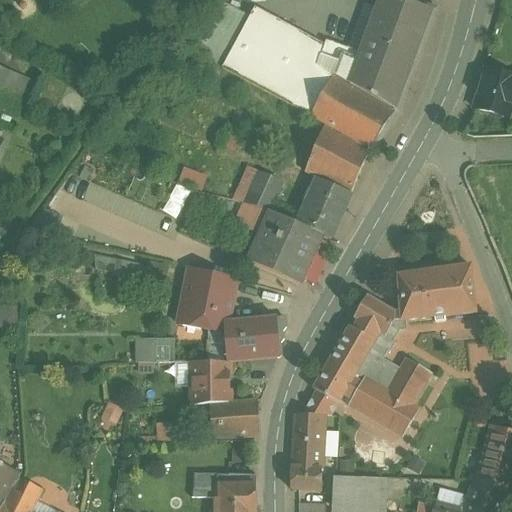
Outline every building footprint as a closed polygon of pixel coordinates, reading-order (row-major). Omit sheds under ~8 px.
[(432,11),(400,0),(382,0),(363,53),(351,85),(396,111),(432,11)] [(250,21),(220,4),(204,34),(234,50),(250,21)] [(323,53),(253,15),(250,21),(234,50),(224,69),(312,117),(313,116),(312,116),(334,78),(335,77),(336,76),(318,66),(323,53)] [(363,53),(327,41),(323,53),(318,66),(336,76),(351,85),(363,53)] [(12,73),(0,68),(0,104),(12,74),(12,73)] [(511,76),(487,70),(475,109),(510,119),(510,118),(507,116),(510,103),(511,103),(511,76)] [(29,80),(12,74),(0,104),(0,105),(17,112),(29,80)] [(394,113),(334,78),(312,116),(313,116),(371,150),(370,151),(372,151),(395,113),(394,112),(394,113)] [(369,153),(327,129),(327,128),(326,127),(316,150),(304,145),(299,157),(311,162),(307,173),(353,193),(371,153),(369,152),(369,153)] [(175,182),(200,191),(205,176),(181,167),(175,182)] [(284,183),(261,173),(247,205),(255,206),(269,212),(270,212),(284,183)] [(352,194),(319,180),(300,225),(322,235),(332,239),(352,194)] [(270,212),(269,212),(255,206),(247,205),(242,218),(256,224),(254,229),(265,234),(252,263),(299,284),(322,235),(300,225),(299,225),(270,212)] [(34,225),(65,239),(73,223),(41,209),(34,225)] [(170,271),(149,267),(147,280),(167,284),(170,271)] [(354,329),(351,328),(314,390),(318,392),(304,417),(325,418),(332,418),(339,405),(340,405),(345,397),(382,361),(400,329),(406,329),(405,321),(477,314),(472,267),(400,277),(402,313),(396,314),(369,297),(355,320),(358,322),(354,329)] [(240,281),(191,270),(180,325),(209,331),(229,334),(231,323),(240,281)] [(0,327),(13,328),(14,304),(0,303),(0,327)] [(278,318),(231,323),(229,334),(209,331),(209,341),(209,364),(229,364),(281,359),(284,357),(283,344),(285,341),(285,332),(288,329),(287,317),(278,318)] [(209,341),(137,342),(138,364),(195,364),(209,364),(209,341)] [(400,372),(382,361),(345,397),(353,401),(350,407),(404,439),(421,410),(415,406),(433,375),(407,360),(400,372)] [(209,364),(195,364),(196,407),(230,404),(229,364),(209,364)] [(259,402),(213,407),(215,439),(261,437),(259,402)] [(126,412),(100,410),(99,420),(126,421),(126,412)] [(304,417),(299,416),(296,425),(294,468),(293,491),(323,493),(325,418),(304,417)] [(511,434),(482,426),(474,454),(486,458),(478,483),(511,484),(511,434)] [(184,427),(162,428),(163,444),(185,442),(184,427)] [(255,449),(235,449),(235,464),(254,464),(255,449)] [(56,466),(40,460),(37,469),(52,475),(56,466)] [(1,466),(0,465),(0,511),(1,511),(12,490),(19,475),(4,468),(5,466),(2,465),(1,466)] [(257,476),(217,475),(216,475),(196,475),(196,476),(195,476),(193,499),(216,500),(216,511),(257,511),(257,477),(257,476)] [(363,511),(365,480),(334,479),(333,506),(328,505),(327,511),(363,511)] [(41,491),(21,481),(12,490),(1,511),(33,511),(41,497),(62,505),(66,492),(44,484),(41,491)] [(503,511),(508,500),(473,488),(464,511),(457,511),(455,511),(454,511),(503,511)] [(297,511),(320,511),(320,503),(297,505),(297,511)]
